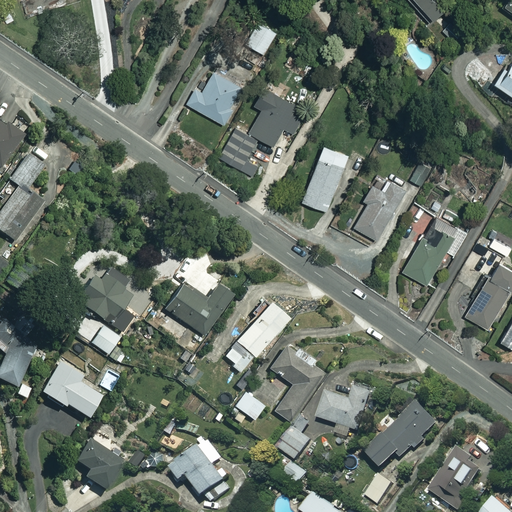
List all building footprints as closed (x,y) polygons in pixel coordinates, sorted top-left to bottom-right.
[(405,0),(425,24),(454,0),(405,0)] [(511,0),(506,0),(502,6),(511,12),(511,0)] [(275,34),(253,22),(242,42),(264,54),(275,34)] [(511,61),(510,60),(493,84),(511,97),(511,61)] [(239,86),(212,72),(202,90),(196,87),(187,104),(222,124),(230,109),(227,108),(239,86)] [(271,145),(281,128),(293,135),(306,109),(260,84),(250,104),(260,109),(248,133),(234,126),(217,158),(251,176),(268,144),(271,145)] [(0,165),(23,132),(0,116),(0,165)] [(346,154),(321,145),(300,201),(325,210),(346,154)] [(42,163),(27,152),(9,178),(18,184),(0,209),(0,228),(15,239),(42,198),(26,187),(42,163)] [(429,168),(418,162),(408,179),(419,185),(429,168)] [(403,188),(388,180),(382,191),(369,184),(362,199),(365,201),(352,226),(376,239),(403,188)] [(401,271),(435,290),(466,233),(432,215),(401,271)] [(0,275),(9,264),(0,256),(0,275)] [(511,277),(511,270),(495,261),(487,276),(484,275),(463,316),(485,328),(511,277)] [(128,280),(109,265),(100,277),(93,272),(79,291),(84,295),(80,300),(120,331),(142,302),(123,287),(128,280)] [(232,292),(216,282),(205,299),(180,283),(164,308),(204,334),(232,292)] [(288,314),(268,298),(235,340),(254,355),(288,314)] [(511,313),(498,341),(511,348),(511,313)] [(0,348),(3,352),(0,358),(0,376),(17,384),(40,336),(0,317),(0,348)] [(130,345),(103,324),(90,340),(118,361),(130,345)] [(294,351),(284,344),(268,366),(291,383),(272,409),(290,421),(323,374),(308,363),(312,357),(297,346),(294,351)] [(167,356),(153,352),(150,361),(165,365),(167,356)] [(83,375),(59,359),(40,387),(64,403),(66,401),(86,414),(102,391),(81,378),(83,375)] [(30,386),(20,382),(16,392),(26,396),(30,386)] [(372,391),(355,385),(351,398),(327,390),(318,417),(340,424),(337,433),(349,437),(352,428),(359,430),(372,391)] [(264,405),(245,390),(235,404),(254,419),(264,405)] [(437,421),(416,401),(364,455),(380,471),(397,454),(401,458),(437,421)] [(312,439),(295,426),(280,447),(297,459),(312,439)] [(125,461),(89,436),(75,457),(88,466),(84,472),(107,488),(125,461)] [(223,458),(207,438),(172,466),(183,480),(189,475),(212,503),(232,487),(214,464),(223,458)] [(455,507),(480,471),(455,454),(430,489),(455,507)] [(363,465),(348,455),(337,471),(352,482),(363,465)] [(308,473),(292,461),(282,476),(298,487),(308,473)] [(393,485),(378,475),(365,495),(381,505),(393,485)] [(347,511),(318,492),(305,510),(307,511),(347,511)] [(295,511),(281,497),(268,508),(271,511),(295,511)] [(511,511),(511,510),(496,497),(483,511),(511,511)]
